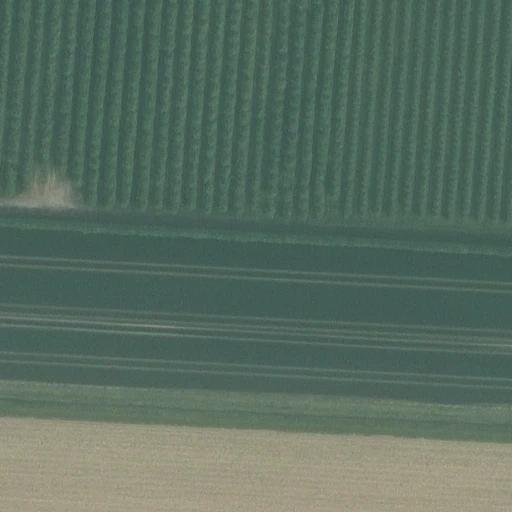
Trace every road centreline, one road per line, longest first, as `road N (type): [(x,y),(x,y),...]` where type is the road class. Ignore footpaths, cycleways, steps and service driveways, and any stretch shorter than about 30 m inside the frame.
road 1 (track): [(0,207),(511,236)]
road 2 (track): [(0,390),(511,417)]
